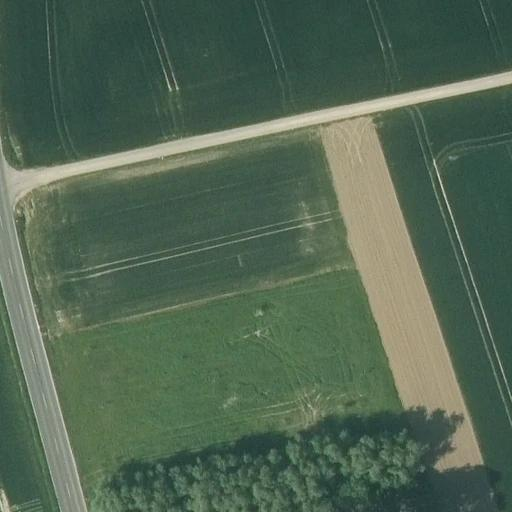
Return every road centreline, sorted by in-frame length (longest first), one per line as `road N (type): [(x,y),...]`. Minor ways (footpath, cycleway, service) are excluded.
road 1 (track): [(511,85),(4,195)]
road 2 (tertiary): [(0,161),(96,511)]
